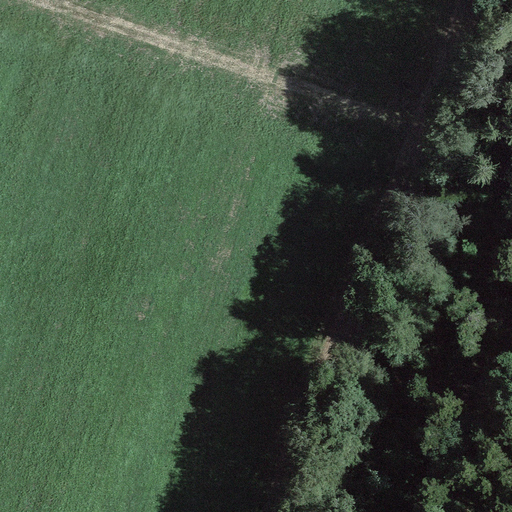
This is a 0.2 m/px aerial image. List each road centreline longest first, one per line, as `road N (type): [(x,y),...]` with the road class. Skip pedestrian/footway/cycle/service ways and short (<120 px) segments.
road 1 (track): [(59,0),(444,150),(511,166)]
road 2 (track): [(412,511),(482,369),(511,257)]
